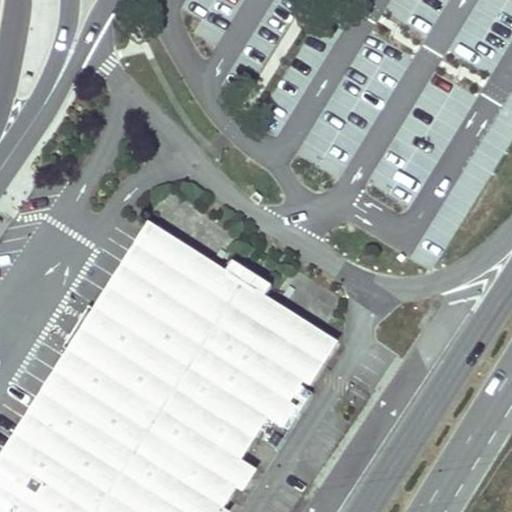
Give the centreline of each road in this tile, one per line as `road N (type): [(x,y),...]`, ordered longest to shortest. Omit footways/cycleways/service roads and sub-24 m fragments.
road 1 (unclassified): [(481,271),(388,287),(350,274),(214,180),(81,40)]
road 2 (primary): [(511,284),(363,511)]
road 3 (primary): [(427,511),(511,375)]
road 4 (unclassified): [(81,40),(0,167)]
